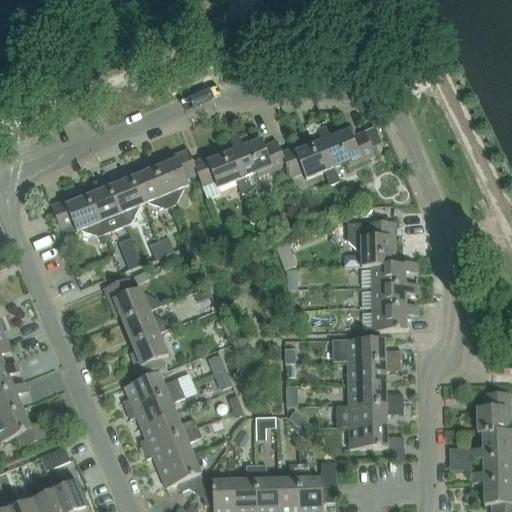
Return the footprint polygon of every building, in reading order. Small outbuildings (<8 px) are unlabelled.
[(361,135),(352,139),(349,133),(330,140),(326,129),(316,133),(321,144),(333,170),(334,170),(344,166),(346,170),(374,159),(371,150),(382,146),(376,130),(364,134),(361,135)] [(250,146),(246,136),(229,142),(233,153),(234,153),(245,180),(245,179),(256,175),(258,180),(285,168),(286,168),(281,155),(276,144),(264,149),(261,142),(250,146)] [(308,144),(281,155),(286,168),(285,168),(290,180),(303,175),(305,181),(324,174),(330,188),(339,184),(334,170),(333,170),(321,144),(310,148),(308,144)] [(188,152),(160,164),(162,168),(154,171),(171,210),(176,208),(185,190),(188,188),(185,181),(197,177),(197,176),(193,165),(188,152)] [(221,154),(193,165),(197,176),(197,177),(202,190),(215,184),(217,191),(236,183),(242,197),(251,193),(245,179),(245,180),(234,153),(233,153),(222,158),(221,154)] [(132,180),(143,207),(146,206),(166,212),(171,210),(154,171),(132,180)] [(110,189),(126,228),(131,226),(140,208),(143,207),(132,180),(110,189)] [(122,230),(126,228),(110,189),(88,199),(99,225),(100,225),(105,237),(122,230)] [(79,197),(54,207),(50,209),(61,233),(73,228),(76,235),(80,233),(99,239),(105,237),(100,225),(99,225),(88,199),(81,201),(79,197)] [(395,257),(394,247),(394,226),(347,227),(348,245),(357,253),(361,253),(361,270),(371,269),(390,269),(390,268),(390,257),(395,257)] [(169,240),(159,244),(165,258),(174,254),(169,240)] [(165,258),(159,244),(150,248),(155,262),(165,258)] [(276,251),(281,262),(292,257),(288,246),(276,251)] [(137,256),(124,261),(129,273),(130,272),(142,268),(137,256)] [(371,269),(371,273),(360,274),(361,290),(372,290),(405,289),(405,288),(405,276),(417,276),(417,266),(404,266),(404,268),(390,268),(390,269),(371,269)] [(149,281),(146,274),(133,279),(136,287),(149,281)] [(104,291),(108,301),(115,320),(120,318),(123,325),(149,314),(150,315),(162,309),(160,304),(141,295),(140,291),(133,294),(128,281),(104,291)] [(298,293),(298,284),(287,285),(288,289),(288,293),(289,293),(298,293)] [(372,290),(372,295),(360,295),(361,312),(372,312),(406,311),(406,309),(405,298),(417,297),(417,287),(405,288),(405,289),(372,290)] [(212,299),(208,290),(194,296),(198,305),(212,299)] [(407,334),(406,319),(418,319),(418,309),(406,309),(406,311),(372,312),(372,316),(362,317),(362,333),(373,333),(373,334),(407,334)] [(123,325),(132,348),(159,336),(159,337),(170,332),(168,326),(151,318),(150,315),(149,314),(123,325)] [(0,350),(8,347),(0,326),(0,350)] [(131,356),(141,381),(142,383),(142,384),(159,377),(166,374),(161,362),(168,359),(159,337),(159,336),(132,348),(135,355),(131,356)] [(402,364),(401,354),(385,354),(384,342),(334,344),(334,365),(347,365),(347,366),(402,364)] [(0,374),(6,372),(5,370),(0,359),(11,354),(8,347),(0,350),(0,374)] [(295,352),(285,352),(285,366),(295,366),(295,352)] [(220,358),(219,359),(210,362),(216,376),(226,372),(220,358)] [(402,374),(402,364),(347,366),(348,387),(385,386),(385,375),(402,374)] [(6,372),(0,374),(0,398),(14,392),(13,390),(9,379),(20,374),(16,365),(5,370),(6,372)] [(295,367),(286,368),(286,381),(296,381),(295,367)] [(225,373),(214,378),(220,394),(232,390),(226,373),(225,373)] [(126,414),(181,391),(177,382),(164,387),(159,377),(142,384),(142,383),(124,391),(129,402),(122,405),(126,414)] [(0,421),(23,412),(17,399),(28,394),(24,385),(13,390),(14,392),(0,398),(0,421)] [(386,398),(385,386),(348,387),(348,409),(403,407),(402,397),(386,398)] [(297,390),(286,391),(286,401),(297,401),(297,390)] [(185,401),(181,391),(126,414),(130,423),(137,420),(141,431),(176,417),(172,406),(185,401)] [(483,397),(484,411),(476,411),(477,436),(482,436),(511,435),(511,434),(510,397),(483,397)] [(243,417),(236,399),(228,402),(235,420),(243,417)] [(348,409),(335,409),(336,431),(349,431),(349,430),(387,429),(386,418),(403,418),(403,407),(348,409)] [(23,451),(47,441),(41,426),(30,430),(23,412),(0,421),(0,445),(0,446),(18,438),(23,451)] [(296,415),(289,422),(297,429),(304,422),(296,415)] [(139,445),(143,454),(198,431),(194,422),(180,427),(176,417),(141,431),(145,442),(139,445)] [(256,421),(256,431),(266,431),(276,431),(276,421),(256,421)] [(349,453),(387,452),(387,462),(404,462),(404,451),(403,441),(387,441),(387,429),(349,430),(349,431),(349,453)] [(158,471),(192,457),(188,446),(202,440),(198,431),(143,454),(146,463),(153,460),(158,471)] [(242,449),(248,439),(241,434),(235,444),(242,449)] [(471,462),(483,462),(483,460),(511,458),(511,434),(511,435),(482,436),(482,452),(470,453),(471,462)] [(64,450),(41,460),(47,474),(70,464),(64,450)] [(189,492),(196,497),(207,481),(201,477),(192,457),(158,471),(166,492),(179,487),(182,495),(189,492)] [(483,484),(511,482),(511,458),(483,460),(483,462),(483,476),(471,476),(471,486),(483,486),(483,484)] [(299,467),(300,511),(322,511),(322,506),(336,505),(336,484),(335,466),(320,466),(320,482),(309,482),(309,467),(299,467)] [(300,511),(299,467),(289,468),(289,482),(278,483),(278,511),(300,511)] [(278,511),(278,483),(266,483),(266,468),(256,469),(256,511),(278,511)] [(246,484),(235,484),(235,511),(256,511),(256,469),(246,469),(246,484)] [(45,497),(32,503),(36,511),(62,511),(50,482),(49,479),(40,483),(45,497)] [(88,511),(77,484),(73,485),(55,479),(50,482),(62,511),(88,511)] [(207,481),(196,497),(203,501),(204,509),(213,509),(213,511),(235,511),(235,484),(212,485),(207,481)] [(491,508),(491,510),(491,511),(511,511),(511,482),(483,484),(483,486),(484,508),(491,508)] [(4,499),(5,501),(9,511),(36,511),(32,503),(19,508),(13,495),(4,499)] [(0,511),(9,511),(5,501),(0,503),(0,511)]
